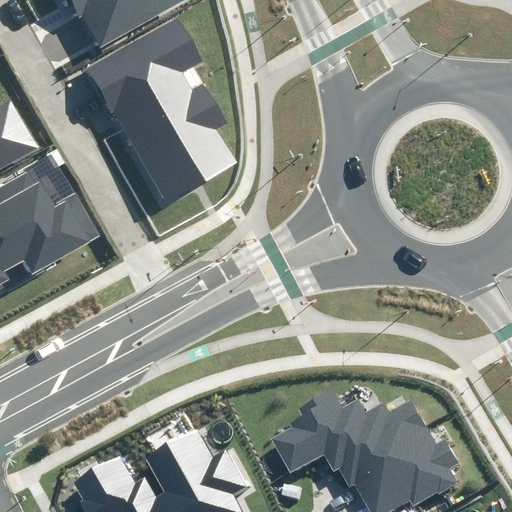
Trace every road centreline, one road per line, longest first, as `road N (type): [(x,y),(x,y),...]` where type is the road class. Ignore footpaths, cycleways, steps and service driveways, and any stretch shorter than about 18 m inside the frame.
road 1 (tertiary): [(402,257),(275,281),(72,375)]
road 2 (residential): [(172,296),(0,0)]
road 3 (tertiary): [(172,296),(259,249),(352,174)]
road 4 (secondary): [(364,132),(303,0)]
road 5 (tertiary): [(72,375),(117,325),(172,296)]
